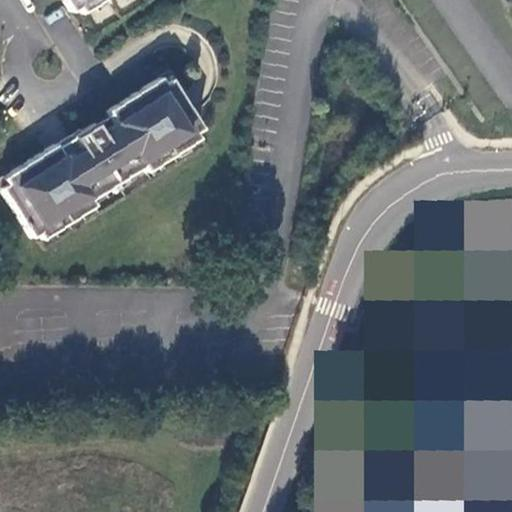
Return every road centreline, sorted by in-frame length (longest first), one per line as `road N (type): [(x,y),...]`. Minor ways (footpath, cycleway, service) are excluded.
road 1 (tertiary): [(258,511),(346,266),(371,226),(421,182),(448,172),(511,170)]
road 2 (residential): [(32,34),(18,48),(17,72),(28,89),(57,97),(76,85),(83,61),(66,34),(43,31)]
